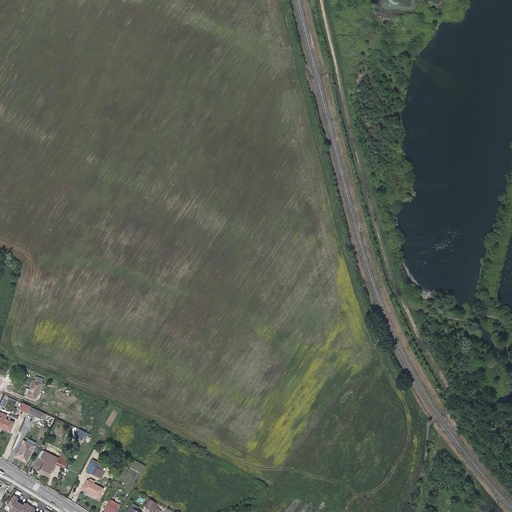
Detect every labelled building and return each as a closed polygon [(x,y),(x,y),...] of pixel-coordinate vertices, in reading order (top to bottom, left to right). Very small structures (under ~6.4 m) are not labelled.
[(34,381),(30,389),(27,388),(24,393),(28,395),(27,395),(35,399),(37,394),(38,395),(39,393),(38,392),(41,384),(41,383),(42,379),(36,377),(34,380),(34,381)] [(28,413),(30,407),(22,403),(20,409),(28,413)] [(30,407),(28,413),(35,416),(38,409),(31,406),(30,407)] [(42,416),(44,412),(38,409),(35,416),(41,419),(42,416)] [(0,412),(0,426),(10,431),(14,422),(5,418),(6,415),(0,412)] [(77,436),(83,440),(87,432),(81,429),(77,436)] [(27,459),(34,446),(23,440),(16,454),(20,457),(22,458),(27,459)] [(48,445),(45,451),(58,457),(61,452),(48,445)] [(58,457),(45,451),(42,449),(38,457),(39,457),(33,468),(49,476),(55,463),(58,457)] [(61,452),(58,457),(55,463),(64,468),(70,456),(61,452)] [(102,463),(92,458),(90,463),(99,468),(102,463)] [(99,468),(90,463),(86,470),(91,472),(92,471),(96,473),(101,477),(104,471),(102,470),(99,468)] [(91,482),(88,480),(83,489),(99,497),(103,488),(91,482)] [(34,511),(36,509),(25,503),(24,505),(17,501),(19,499),(14,495),(8,505),(12,507),(13,508),(11,511),(13,511),(34,511)] [(157,503),(149,499),(145,506),(152,510),(157,503)] [(109,504),(103,511),(114,511),(119,505),(115,503),(111,501),(109,504)] [(138,507),(132,503),(126,511),(138,511),(136,510),(138,507)]
